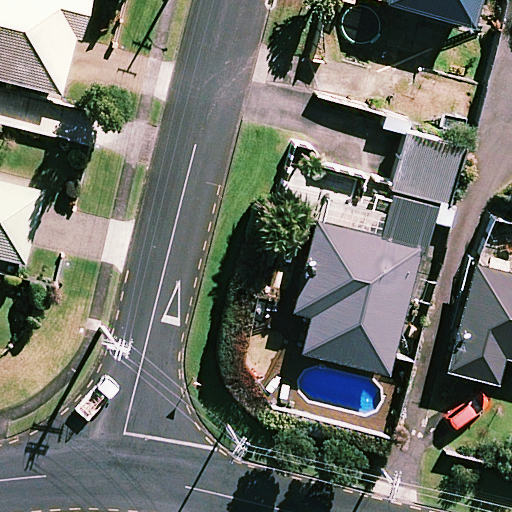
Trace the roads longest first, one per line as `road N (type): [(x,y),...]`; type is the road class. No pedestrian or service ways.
road 1 (residential): [(117,471),(236,0)]
road 2 (residential): [(278,511),(117,471)]
